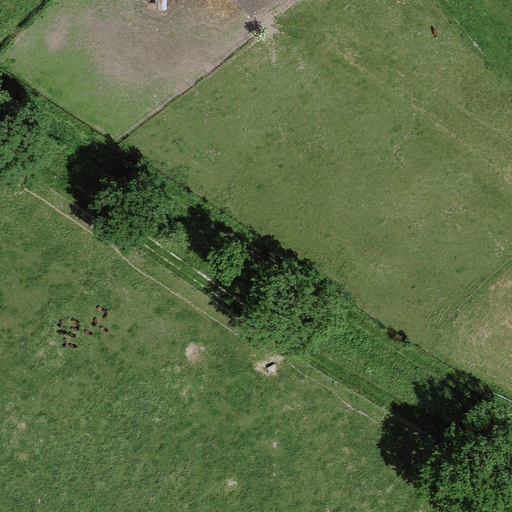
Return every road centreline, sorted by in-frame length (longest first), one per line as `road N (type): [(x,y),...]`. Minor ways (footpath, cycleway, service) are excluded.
road 1 (track): [(0,83),(442,373),(511,409)]
road 2 (track): [(511,422),(450,430),(252,310),(0,130)]
